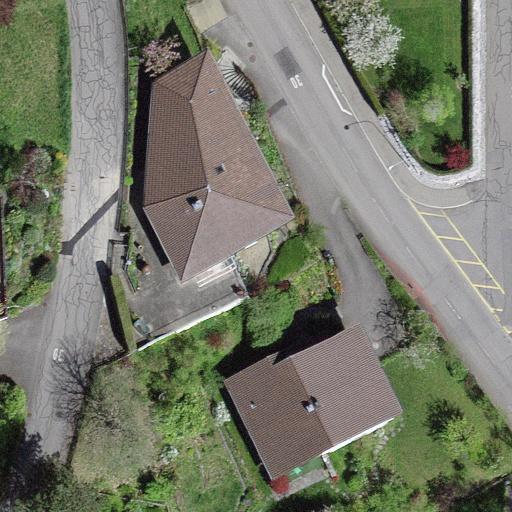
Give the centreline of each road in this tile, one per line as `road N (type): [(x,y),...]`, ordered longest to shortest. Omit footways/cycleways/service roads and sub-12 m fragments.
road 1 (residential): [(19,511),(64,383),(98,173),(102,32),(94,0)]
road 2 (residential): [(457,307),(364,183),(260,0)]
road 3 (residential): [(508,0),(507,197),(495,273),(457,307)]
